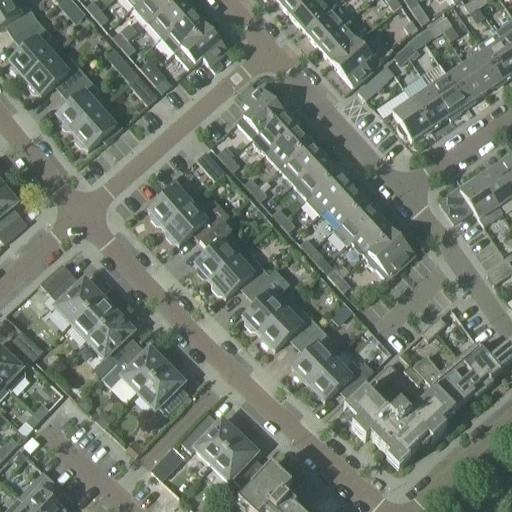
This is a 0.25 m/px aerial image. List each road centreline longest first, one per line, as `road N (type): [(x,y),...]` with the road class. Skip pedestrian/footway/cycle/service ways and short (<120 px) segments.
road 1 (residential): [(83,219),(264,51)]
road 2 (residential): [(232,377),(83,219)]
road 3 (residential): [(383,511),(232,377)]
road 4 (residential): [(402,192),(264,51)]
road 5 (residential): [(511,337),(402,192)]
road 6 (residential): [(232,377),(114,500)]
road 7 (residential): [(412,511),(511,420)]
road 8 (residential): [(402,192),(511,120)]
road 9 (residential): [(83,219),(0,121)]
